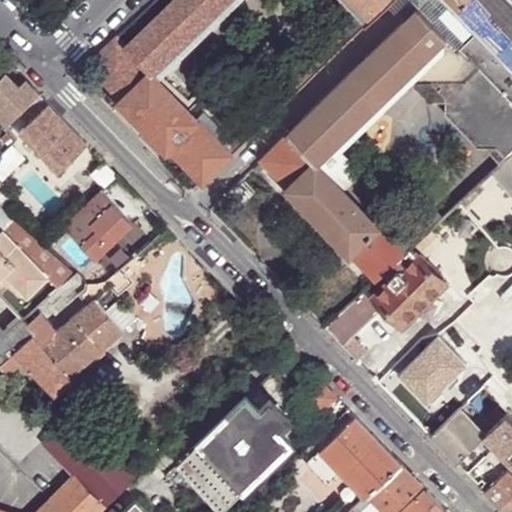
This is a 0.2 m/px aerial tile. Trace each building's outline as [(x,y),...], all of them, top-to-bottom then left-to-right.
[(118,36),(88,65),(122,99),(150,70),(152,73),(155,70),(223,0),(355,0),(365,10),(372,17),(384,5),(389,0),(171,0),(126,46),(118,36)] [(360,13),(365,10),(355,0),(223,0),(155,70),(152,73),(172,93),(177,87),(163,73),(162,72),(164,70),(234,0),(345,0),(358,12),(360,13)] [(389,0),(384,5),(401,24),(418,8),(409,0),(389,0)] [(409,0),(418,8),(425,0),(409,0)] [(450,0),(425,0),(418,8),(432,23),(438,18),(454,3),(450,0)] [(450,0),(454,3),(479,30),(488,40),(511,63),(511,6),(506,0),(450,0)] [(418,8),(401,24),(289,133),(317,162),(429,54),(446,37),(432,23),(418,8)] [(346,43),(372,17),(365,10),(360,13),(338,34),(346,43)] [(438,18),(432,23),(446,37),(458,50),(463,45),(438,18)] [(289,98),(346,43),(338,34),(331,27),(273,82),(281,90),(289,98)] [(467,60),(488,40),(479,30),(463,45),(458,50),(467,60)] [(511,151),(511,105),(509,103),(467,60),(458,50),(446,37),(429,54),(435,61),(413,82),(415,85),(430,84),(446,99),(445,116),(477,148),(491,148),(491,154),(499,163),(511,151)] [(511,63),(488,40),(467,60),(509,103),(511,100),(511,63)] [(435,61),(429,54),(317,162),(366,215),(374,206),(351,182),(356,178),(355,164),(343,150),(413,82),(435,61)] [(150,70),(122,99),(118,101),(167,151),(169,148),(198,120),(196,117),(189,109),(172,93),(152,73),(150,70)] [(34,100),(40,94),(25,79),(20,85),(6,71),(0,77),(0,111),(14,118),(34,100)] [(429,104),(445,116),(446,99),(430,84),(415,85),(415,89),(429,104)] [(177,87),(172,93),(189,109),(194,104),(177,87)] [(281,90),(231,137),(239,145),(241,143),(289,98),(281,90)] [(86,141),(40,94),(34,100),(43,109),(20,131),(57,169),(86,141)] [(203,110),(196,117),(198,120),(231,154),(238,146),(239,145),(231,137),(203,110)] [(0,126),(4,129),(14,118),(0,111),(0,126)] [(198,120),(169,148),(202,181),(231,154),(198,120)] [(350,253),(378,227),(366,215),(317,162),(289,133),(261,159),(263,160),(266,164),(287,186),(285,189),(348,255),(350,253)] [(9,144),(0,151),(0,180),(1,181),(23,156),(9,144)] [(511,151),(499,163),(489,173),(511,196),(511,151)] [(266,164),(263,160),(254,169),(257,172),(266,164)] [(255,191),(242,178),(229,191),(242,203),(255,191)] [(0,230),(1,232),(3,229),(14,219),(16,217),(4,207),(14,195),(4,186),(5,185),(1,181),(0,180),(0,230)] [(100,189),(63,224),(95,258),(132,223),(100,189)] [(3,229),(48,276),(58,287),(73,272),(14,219),(3,229)] [(376,280),(403,253),(378,227),(350,253),(376,280)] [(19,290),(27,297),(48,276),(3,229),(1,232),(0,232),(0,279),(5,275),(19,290)] [(442,283),(409,248),(403,253),(376,280),(366,288),(400,323),(442,283)] [(110,280),(108,275),(102,280),(97,282),(85,281),(84,288),(77,294),(86,304),(93,297),(96,299),(108,286),(110,281),(110,280)] [(22,320),(22,321),(37,308),(27,297),(19,290),(5,303),(22,320)] [(361,293),(325,329),(342,347),(353,337),(379,312),(361,293)] [(93,297),(86,304),(57,330),(42,343),(34,334),(13,351),(24,362),(53,391),(123,329),(122,328),(105,309),(96,299),(93,297)] [(105,309),(122,328),(134,317),(117,298),(105,309)] [(35,333),(49,320),(41,311),(26,324),(35,333)] [(0,380),(7,374),(0,363),(0,361),(13,350),(13,351),(34,334),(35,333),(26,324),(22,321),(22,320),(13,329),(0,339),(0,380)] [(57,330),(49,320),(35,333),(34,334),(42,343),(57,330)] [(0,339),(13,329),(9,324),(5,328),(0,322),(0,339)] [(353,337),(342,347),(356,361),(367,351),(353,337)] [(0,363),(7,374),(7,376),(24,362),(13,351),(13,350),(0,361),(0,363)] [(316,416),(336,397),(317,378),(314,382),(298,397),(308,408),(316,416)] [(459,410),(459,409),(456,404),(459,401),(454,397),(451,400),(442,391),(438,395),(428,404),(419,413),(427,422),(432,427),(426,432),(430,437),(459,410)] [(259,409),(248,397),(177,464),(221,510),(292,443),(279,429),(290,418),(271,398),(259,409)] [(489,430),(507,413),(500,405),(488,416),(491,419),(484,426),(489,430)] [(483,436),(459,410),(430,437),(456,463),(472,446),(483,436)] [(511,418),(507,413),(489,430),(483,436),(511,464),(511,418)] [(75,474),(108,507),(136,478),(74,415),(46,443),(75,474)] [(319,451),(363,496),(367,493),(400,463),(354,416),(319,451)] [(472,446),(456,463),(464,471),(480,455),(472,446)] [(400,463),(367,493),(373,499),(385,511),(390,511),(421,484),(400,463)] [(484,492),(504,511),(511,511),(511,479),(505,472),(484,492)] [(75,474),(36,511),(6,511),(5,511),(101,511),(108,507),(75,474)] [(437,500),(426,489),(400,511),(446,511),(448,511),(437,500)] [(347,511),(348,511),(358,511),(373,499),(367,493),(363,496),(347,511)] [(123,511),(146,511),(135,501),(123,511)]
